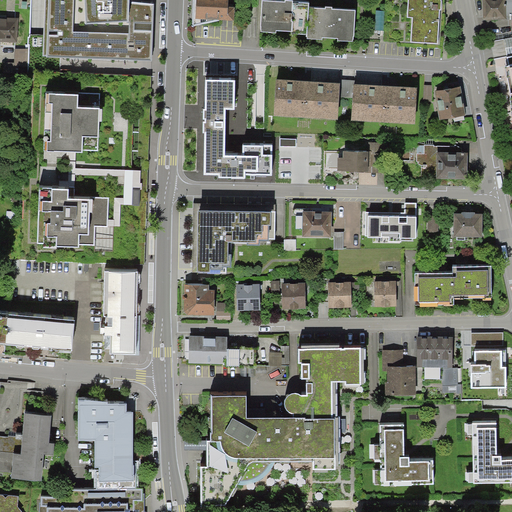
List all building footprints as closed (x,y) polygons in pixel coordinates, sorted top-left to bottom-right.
[(44,0),(43,56),(152,59),(154,3),(129,2),(129,0),(44,0)] [(236,0),(199,0),(199,16),(239,18),(239,5),(237,5),(236,0)] [(306,0),(261,0),(260,25),(292,26),(291,28),(302,29),(301,32),(351,34),(352,4),(306,2),(306,0)] [(412,0),(412,15),(418,16),(416,39),(444,41),(447,0),(412,0)] [(511,0),(484,0),(485,17),(511,16),(511,0)] [(20,17),(0,16),(0,40),(19,41),(20,17)] [(28,48),(15,48),(15,68),(27,69),(28,48)] [(227,67),(196,65),(194,91),(225,93),(227,67)] [(154,75),(35,71),(22,258),(144,262),(154,75)] [(253,78),(238,78),(237,92),(252,93),(253,78)] [(347,82),(277,79),(274,112),(345,116),(347,82)] [(424,86),(354,84),(351,116),(422,121),(426,102),(432,100),(432,84),(424,83),(424,86)] [(464,85),(435,91),(441,120),(470,114),(464,85)] [(225,129),(195,130),(194,171),(217,171),(218,142),(226,141),(225,129)] [(269,136),(242,136),(242,149),(248,149),(247,172),(269,173),(269,136)] [(309,141),(282,142),(282,163),(308,163),(309,141)] [(426,152),(417,153),(416,161),(423,166),(422,177),(429,176),(430,174),(440,175),(440,176),(473,177),(472,153),(464,153),(463,148),(457,144),(456,145),(426,145),(426,152)] [(345,156),(339,156),(339,169),(374,171),(375,149),(344,149),(345,156)] [(389,153),(375,153),(375,171),(388,171),(389,153)] [(280,208),(201,209),(199,270),(228,271),(229,266),(231,266),(231,264),(239,264),(239,243),(272,243),(273,238),(278,237),(278,223),(281,222),(280,208)] [(335,208),(295,208),(295,227),(306,228),(306,236),(335,236),(335,208)] [(422,212),(380,211),(379,229),(390,230),(389,240),(423,241),(422,212)] [(487,212),(455,212),(455,236),(487,236),(487,212)] [(455,270),(414,270),(414,302),(460,303),(460,297),(498,295),(499,263),(455,263),(455,270)] [(146,269),(104,269),(104,322),(104,351),(143,352),(146,269)] [(398,280),(372,280),(374,305),(399,305),(398,280)] [(354,282),(329,281),(329,306),(355,305),(354,282)] [(308,282),(283,283),(283,307),(308,306),(308,282)] [(209,283),(184,284),(185,310),(187,312),(219,314),(220,293),(210,293),(209,283)] [(263,285),(237,284),(237,308),(263,308),(263,285)] [(83,318),(0,310),(0,342),(79,350),(83,318)] [(230,336),(190,336),(190,361),(231,363),(230,336)] [(456,336),(414,337),(415,364),(455,364),(456,336)] [(211,461),(201,465),(201,502),(234,502),(258,461),(320,459),(319,469),(345,467),(343,380),(353,379),(354,382),(371,381),(370,344),(303,344),(305,388),(293,397),(294,406),(301,411),(301,414),(257,415),(258,392),(209,390),(211,461)] [(419,365),(388,366),(388,394),(419,395),(419,365)] [(131,402),(78,397),(78,435),(95,438),(95,484),(139,485),(140,410),(132,410),(131,402)] [(0,468),(10,470),(14,475),(47,479),(57,415),(25,410),(23,431),(0,430),(0,468)] [(472,420),(472,482),(511,481),(511,456),(504,456),(503,421),(472,420)] [(409,421),(377,424),(377,482),(438,481),(437,457),(411,458),(409,421)] [(68,495),(40,494),(39,511),(132,511),(133,507),(133,501),(138,501),(144,501),(144,491),(142,491),(142,486),(68,485),(68,495)] [(19,511),(21,496),(0,494),(0,511),(19,511)] [(144,510),(144,501),(138,501),(133,501),(132,511),(145,511),(146,510),(144,510)]
